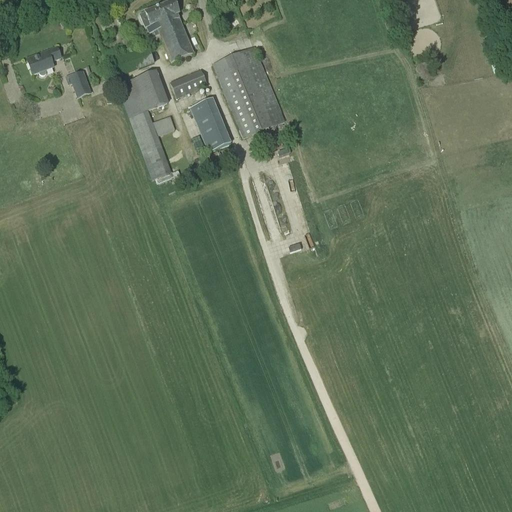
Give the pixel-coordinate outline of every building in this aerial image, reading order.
[(511,0),(493,0),(499,16),(511,12),(511,0)] [(178,15),(180,15),(174,1),(152,11),(158,25),(165,23),(170,36),(162,39),(172,64),(195,55),(178,15)] [(158,25),(152,11),(145,14),(140,16),(146,29),(148,28),(150,34),(155,33),(156,37),(160,35),(162,39),(170,36),(165,23),(158,25)] [(146,47),(108,56),(113,76),(151,67),(146,47)] [(56,49),(25,61),(31,77),(54,69),(52,63),(61,60),(56,49)] [(253,50),(212,67),(243,141),(284,125),(253,50)] [(200,72),(170,85),(177,101),(207,88),(200,72)] [(156,73),(148,76),(153,91),(161,88),(156,73)] [(91,94),(84,74),(75,77),(77,83),(75,84),(81,98),(91,94)] [(212,101),(189,110),(208,155),(230,146),(212,101)]
